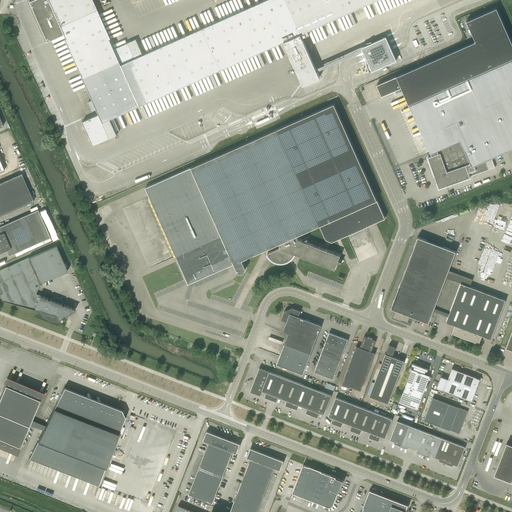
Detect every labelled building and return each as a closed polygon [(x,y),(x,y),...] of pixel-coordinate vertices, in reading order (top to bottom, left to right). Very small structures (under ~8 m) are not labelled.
[(31,0),(29,1),(46,41),(63,34),(93,100),(88,102),(92,111),(97,109),(99,114),(82,121),(93,145),(110,138),(117,135),(110,119),(135,108),(284,41),(303,85),(320,77),(317,70),(315,67),(302,37),(309,34),(308,31),(313,28),(325,23),(376,0),(265,0),(143,55),(136,39),(128,43),(114,49),(96,9),(92,0),(31,0)] [(475,41),(377,85),(380,92),(382,96),(401,88),(414,116),(429,150),(431,156),(428,157),(439,188),(470,177),(470,176),(490,169),(495,167),(491,158),(511,148),(511,42),(496,7),(466,21),(475,41)] [(344,54),(315,67),(317,70),(339,60),(345,57),(363,49),(363,50),(366,56),(368,62),(369,64),(366,65),(369,72),(396,60),(394,53),(393,51),(390,45),(387,39),(386,36),(361,46),(344,54)] [(277,129),(145,187),(188,284),(234,263),(237,270),(237,271),(238,271),(238,272),(239,272),(239,273),(240,273),(241,273),(242,273),(243,273),(243,272),(244,272),(244,271),(245,271),(245,270),(245,269),(245,268),(245,267),(245,266),(242,260),(279,243),(281,247),(267,254),(268,255),(268,256),(269,257),(270,258),(271,259),(272,260),(273,260),(274,261),(275,262),(276,262),(278,262),(279,263),(280,263),(282,263),(283,262),(284,262),(285,262),(287,261),(288,261),(289,260),(290,259),(291,259),(292,258),(293,257),(293,256),(294,254),(295,253),(295,252),(301,254),(300,256),(335,269),(337,264),(342,261),(338,260),(340,255),(307,242),(308,238),(303,240),(299,239),(297,235),(319,225),(326,239),(332,242),(346,235),(366,226),(385,218),(334,103),(329,105),(277,129)] [(390,155),(392,162),(399,160),(397,153),(390,155)] [(0,215),(34,201),(21,173),(0,182),(0,215)] [(0,252),(6,250),(8,256),(50,237),(38,210),(0,226),(0,252)] [(421,238),(417,239),(391,308),(395,310),(392,317),(401,320),(402,319),(408,322),(410,315),(429,322),(456,251),(421,238)] [(1,300),(41,311),(43,313),(44,315),(46,317),(47,318),(49,319),(50,320),(52,321),(53,321),(54,321),(56,321),(57,320),(59,320),(58,316),(59,316),(60,318),(60,320),(62,320),(62,317),(75,309),(64,304),(63,303),(63,301),(62,300),(62,299),(61,298),(59,297),(57,296),(56,296),(55,296),(54,297),(52,297),(51,298),(50,299),(36,293),(37,289),(38,288),(40,287),(41,286),(41,285),(40,283),(68,270),(56,245),(0,270),(0,276),(1,280),(1,281),(0,282),(0,285),(2,290),(3,291),(3,292),(2,293),(1,294),(1,295),(0,295),(1,296),(2,299),(2,300),(1,300)] [(434,308),(433,311),(448,317),(446,322),(455,325),(452,333),(460,336),(479,343),(481,336),(482,335),(484,336),(491,339),(492,336),(505,300),(469,286),(472,279),(448,270),(446,277),(461,283),(449,314),(434,308)] [(311,353),(321,325),(298,316),(301,311),(292,308),(284,311),(281,320),(287,322),(283,330),(289,332),(284,343),(311,353)] [(314,372),(333,379),(348,339),(329,332),(314,372)] [(360,347),(356,346),(342,383),(361,390),(375,353),(371,351),(375,341),(372,339),(372,338),(368,336),(368,338),(364,336),(360,347)] [(303,374),(311,353),(284,343),(277,363),(303,374)] [(385,353),(369,396),(388,403),(404,360),(392,356),(393,353),(393,354),(396,347),(389,344),(387,351),(386,354),(385,353)] [(414,366),(413,369),(412,369),(399,403),(417,410),(430,376),(425,374),(426,370),(427,371),(428,369),(424,367),(424,369),(421,368),(421,366),(412,363),(411,365),(414,366)] [(256,375),(266,379),(269,371),(259,368),(256,375)] [(441,376),(436,388),(471,401),(480,379),(452,368),(448,379),(441,376)] [(269,371),(266,379),(263,387),(262,391),(266,392),(265,397),(270,399),(280,375),(269,371)] [(253,383),(263,387),(266,379),(256,375),(253,383)] [(284,395),(290,379),(280,375),(270,399),(276,402),(278,397),(283,398),(284,395)] [(0,445),(17,452),(22,442),(23,440),(28,428),(30,424),(31,420),(33,416),(38,404),(43,393),(9,379),(0,399),(0,445)] [(290,379),(284,395),(283,398),(287,400),(285,405),(291,407),(300,383),(299,383),(290,379)] [(262,391),(263,387),(253,383),(250,391),(260,395),(262,391)] [(297,409),(299,405),(303,406),(310,387),(300,383),(291,407),(297,409)] [(335,386),(326,383),(324,388),(333,391),(334,391),(335,386)] [(331,395),(310,387),(303,406),(307,408),(306,413),(317,417),(319,413),(324,414),(331,395)] [(38,441),(29,458),(98,485),(117,437),(125,417),(122,410),(118,408),(117,408),(117,409),(114,411),(112,407),(109,409),(107,405),(104,407),(102,403),(99,405),(97,401),(94,403),(92,399),(89,401),(88,397),(84,399),(83,396),(79,397),(78,394),(74,395),(73,392),(69,393),(68,389),(64,388),(64,389),(55,406),(45,425),(33,420),(32,420),(31,420),(30,424),(31,424),(31,425),(43,429),(38,441)] [(333,418),(331,423),(336,424),(345,401),(336,397),(328,416),(333,418)] [(433,397),(424,420),(459,433),(468,411),(433,397)] [(341,426),(343,422),(347,423),(355,404),(345,401),(336,424),(341,426)] [(355,432),(363,410),(364,408),(355,404),(347,423),(352,425),(350,430),(355,432)] [(366,431),(368,426),(373,411),(364,408),(363,410),(355,432),(360,434),(362,429),(366,431)] [(374,439),(382,418),(383,415),(373,411),(368,426),(366,431),(370,432),(369,437),(374,439)] [(383,415),(382,418),(374,439),(378,441),(380,436),(385,438),(392,419),(383,415)] [(409,425),(397,420),(390,440),(401,444),(409,425)] [(412,448),(420,429),(409,425),(401,444),(412,448)] [(424,453),(424,452),(431,433),(420,429),(412,448),(424,453)] [(240,444),(207,431),(203,440),(209,443),(189,494),(213,503),(232,452),(236,453),(240,444)] [(435,457),(442,438),(431,433),(424,452),(424,453),(435,457)] [(442,438),(435,457),(446,461),(453,442),(442,438)] [(446,461),(457,466),(465,446),(453,442),(446,461)] [(511,444),(507,443),(494,474),(511,481),(511,477),(511,444)] [(280,470),(284,460),(250,447),(246,457),(251,459),(249,463),(245,473),(242,481),(238,492),(235,500),(234,500),(231,510),(235,511),(257,511),(274,468),(280,470)] [(292,492),(327,506),(328,506),(329,506),(330,506),(331,506),(332,506),(332,505),(333,504),(336,497),(335,496),(341,480),(335,478),(336,476),(331,474),(331,475),(321,471),(321,470),(309,465),(308,466),(303,464),(292,492)] [(403,511),(405,508),(403,504),(380,495),(381,494),(369,490),(363,507),(364,507),(363,509),(361,511),(403,511)]
